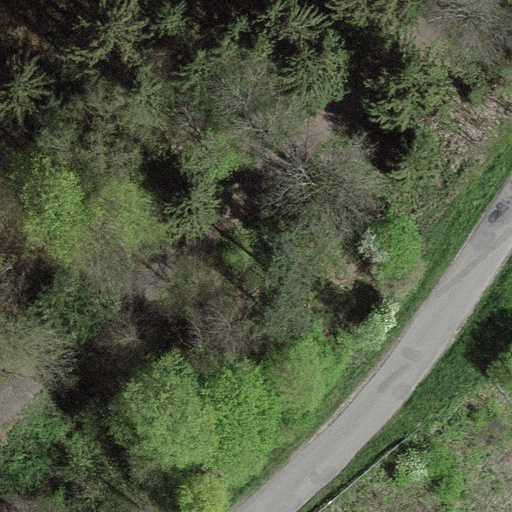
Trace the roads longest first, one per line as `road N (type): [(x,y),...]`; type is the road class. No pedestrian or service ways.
road 1 (track): [(0,418),(449,0)]
road 2 (track): [(246,511),(413,364),(511,209)]
